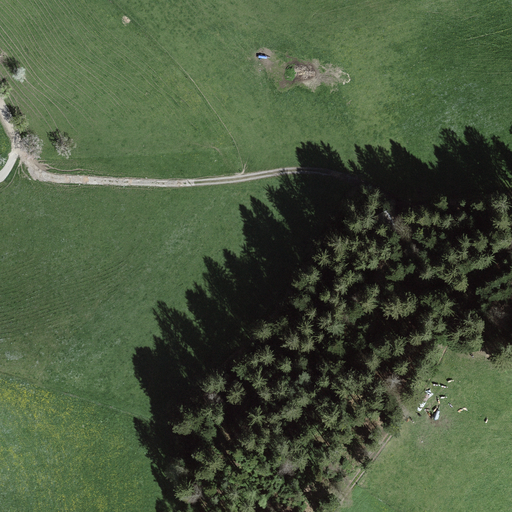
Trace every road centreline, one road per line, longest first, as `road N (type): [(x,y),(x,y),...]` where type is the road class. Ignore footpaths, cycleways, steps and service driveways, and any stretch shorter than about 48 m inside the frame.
road 1 (track): [(19,145),(38,173),(53,178),(168,183),(300,170),(343,175),(405,203),(511,189)]
road 2 (track): [(341,511),(511,248)]
